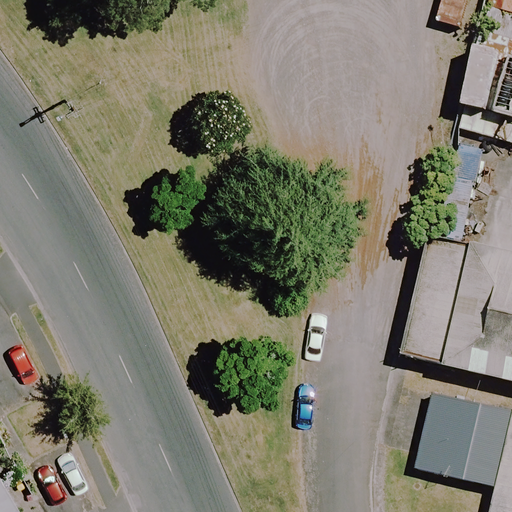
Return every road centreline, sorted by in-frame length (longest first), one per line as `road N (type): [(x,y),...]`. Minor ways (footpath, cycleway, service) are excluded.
road 1 (residential): [(345,511),(335,473),(341,370),(324,207),(287,57),(283,0)]
road 2 (unclassified): [(0,156),(72,274),(179,511)]
